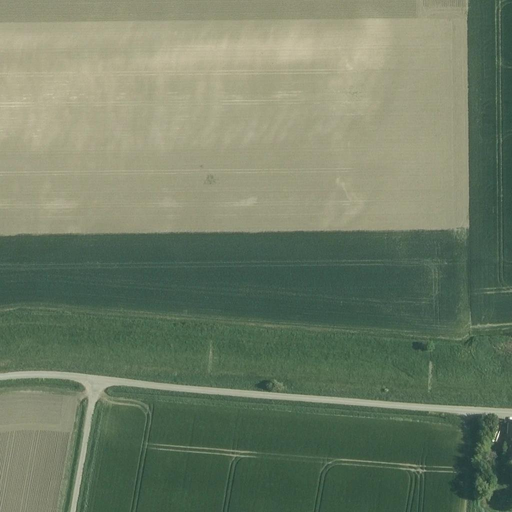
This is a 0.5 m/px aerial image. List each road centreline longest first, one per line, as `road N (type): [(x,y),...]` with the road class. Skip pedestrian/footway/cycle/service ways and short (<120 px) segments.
road 1 (unclassified): [(94,379),(511,411)]
road 2 (unclassified): [(72,511),(94,379)]
